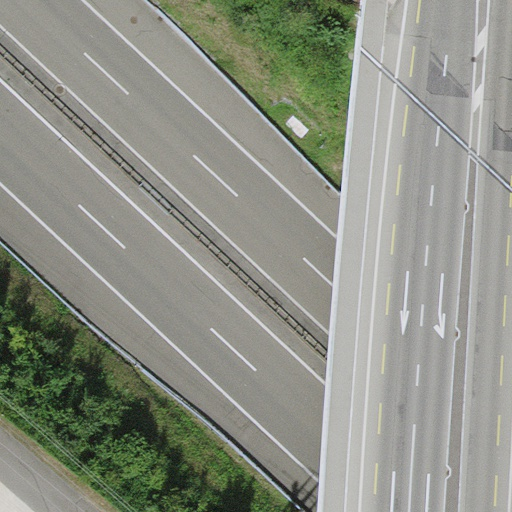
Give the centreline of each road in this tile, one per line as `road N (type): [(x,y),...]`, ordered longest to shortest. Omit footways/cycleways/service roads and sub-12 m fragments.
road 1 (motorway): [(511,453),(25,0)]
road 2 (motorway): [(0,131),(406,511)]
road 3 (secondary): [(473,0),(433,511)]
